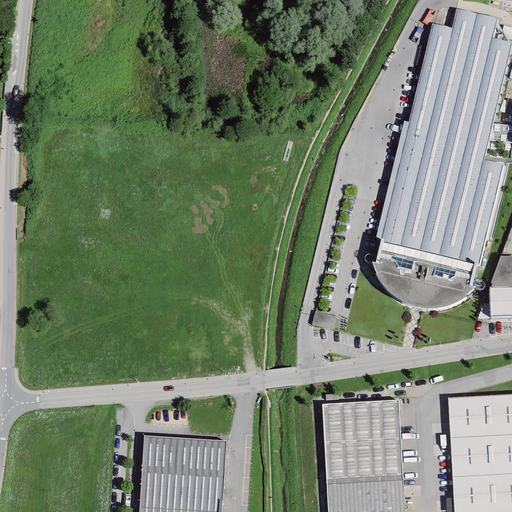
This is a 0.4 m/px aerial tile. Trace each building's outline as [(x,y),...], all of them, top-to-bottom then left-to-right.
[(496,19),(456,9),(451,28),(432,24),(408,122),(404,121),(375,239),(380,240),(374,262),(372,262),(375,270),(377,273),(374,274),(376,277),(378,280),(382,286),(387,291),(394,298),(402,302),(412,306),(420,308),(428,309),(437,309),(451,306),(457,303),(463,298),(467,295),(470,292),(473,289),(475,287),(471,286),(477,264),(479,264),(504,165),(483,160),(511,43),(491,38),(496,19)] [(511,287),(489,287),(490,316),(511,315),(511,287)] [(313,325),(335,329),(337,315),(316,311),(313,325)] [(511,511),(511,394),(448,398),(453,511),(511,511)] [(403,511),(397,401),(323,407),(328,511),(403,511)] [(221,511),(226,442),(144,437),(138,511),(221,511)]
